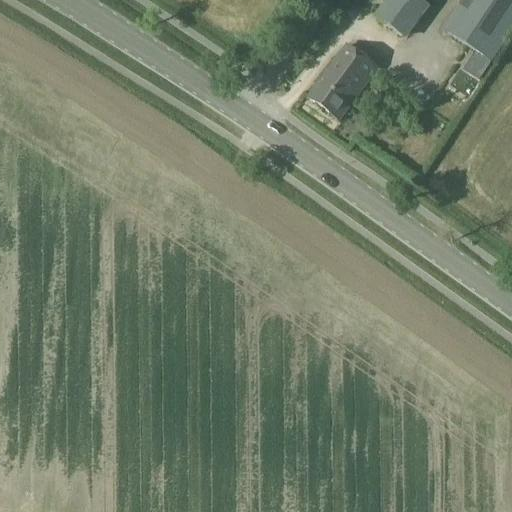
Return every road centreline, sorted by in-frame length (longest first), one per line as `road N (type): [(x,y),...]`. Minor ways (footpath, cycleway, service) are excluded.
road 1 (secondary): [(511,305),(247,118)]
road 2 (secondary): [(247,118),(68,0)]
road 3 (unclassified): [(247,118),(323,0)]
